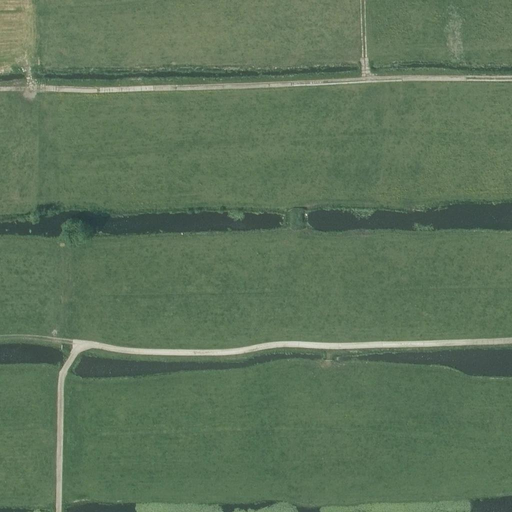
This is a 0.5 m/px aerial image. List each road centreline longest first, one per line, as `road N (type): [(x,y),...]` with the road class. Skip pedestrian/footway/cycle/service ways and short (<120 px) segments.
road 1 (track): [(511,340),(143,351),(0,337)]
road 2 (track): [(511,78),(0,90)]
road 3 (track): [(81,343),(61,374),(58,511)]
